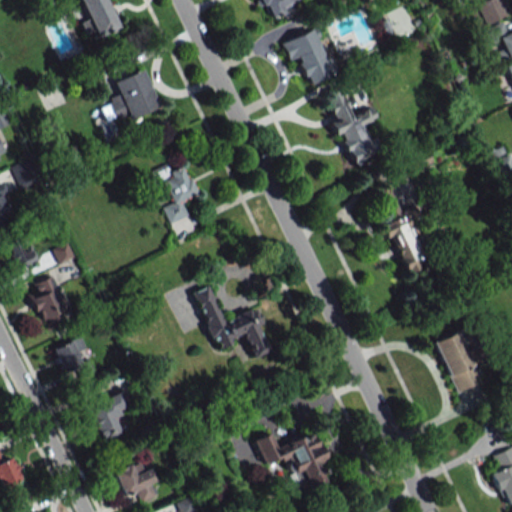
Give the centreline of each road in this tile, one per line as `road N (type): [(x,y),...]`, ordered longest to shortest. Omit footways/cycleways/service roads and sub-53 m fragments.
road 1 (residential): [(426,511),(177,0)]
road 2 (residential): [(75,511),(0,351)]
